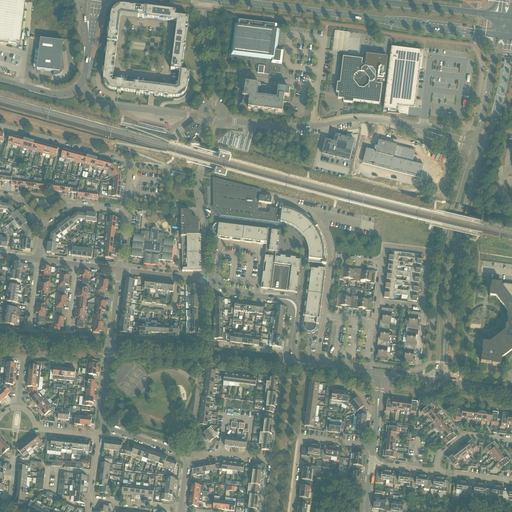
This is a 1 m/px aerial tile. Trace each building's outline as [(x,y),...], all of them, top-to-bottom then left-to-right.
[(0,36),(0,42),(20,45),(25,0),(0,0),(0,36),(0,37),(0,36)] [(187,24),(188,18),(175,16),(176,11),(139,6),(139,8),(133,7),(133,8),(130,7),(124,6),(122,6),(121,6),(119,6),(118,7),(116,8),(115,8),(114,10),(113,11),(112,12),(111,13),(111,15),(111,16),(110,22),(110,26),(109,26),(109,31),(107,31),(106,35),(108,35),(106,50),(104,50),(104,54),(106,54),(104,69),(102,69),(101,73),(103,73),(103,77),(103,78),(103,80),(103,82),(104,83),(105,84),(105,86),(107,87),(108,88),(109,89),(110,90),(112,90),(114,90),(117,91),(117,93),(120,93),(121,91),(136,93),(136,95),(139,96),(140,94),(145,94),(146,94),(149,94),(149,95),(155,95),(158,95),(158,96),(165,97),(165,96),(168,96),(168,97),(174,98),(174,100),(175,100),(177,100),(179,100),(180,99),(182,98),(183,97),(185,96),(186,95),(187,94),(188,92),(188,91),(189,89),(189,88),(187,87),(188,82),(187,81),(188,78),(189,72),(181,71),(182,65),(181,65),(181,62),(183,62),(184,50),(183,50),(184,43),(185,43),(187,31),(185,31),(186,24),(187,24)] [(276,29),(277,25),(238,20),(238,25),(235,24),(231,52),(230,52),(228,64),(236,65),(236,64),(256,67),(256,69),(258,69),(257,74),(263,75),(263,74),(275,76),(276,73),(280,74),(281,64),(283,51),(277,51),(279,30),(276,29)] [(332,51),(347,53),(350,33),(335,31),(332,51)] [(351,38),(349,53),(357,54),(357,50),(361,51),(362,39),(351,38)] [(60,42),(40,40),(37,68),(37,70),(54,72),(54,76),(53,76),(54,77),(55,77),(57,77),(58,76),(59,76),(60,75),(61,74),(62,73),(63,72),(63,71),(64,70),(64,68),(64,67),(61,48),(63,48),(63,42),(61,42),(61,41),(60,41),(60,42)] [(391,48),(383,109),(396,111),(396,110),(394,110),(394,105),(414,107),(419,69),(421,69),(419,68),(421,55),(397,52),(398,48),(391,48)] [(362,61),(362,60),(361,60),(344,58),(343,58),(343,59),(340,84),(337,84),(336,93),(336,94),(339,94),(338,100),(343,100),(343,103),(344,103),(352,104),(353,104),(353,102),(379,105),(380,104),(379,104),(380,98),(381,97),(380,97),(381,94),(381,93),(382,86),(382,85),(381,85),(381,86),(377,85),(377,81),(378,81),(378,80),(383,81),(383,82),(384,82),(387,58),(386,57),(386,58),(367,56),(367,55),(366,55),(365,66),(362,66),(362,61)] [(244,98),(241,106),(248,108),(248,109),(275,113),(278,113),(282,114),(284,103),(287,102),(286,97),(288,97),(289,97),(289,95),(289,90),(285,89),(282,89),(278,89),(276,99),(257,97),(258,85),(245,83),(243,97),(244,98)] [(199,133),(196,128),(195,128),(193,130),(190,126),(185,130),(193,139),(196,138),(195,136),(199,133)] [(349,162),(354,141),(341,137),(340,139),(335,137),(333,143),(325,141),(322,155),(349,162)] [(29,141),(27,150),(31,151),(32,151),(34,143),(35,143),(36,140),(35,140),(34,140),(33,142),(29,141)] [(423,166),(412,163),(415,151),(395,146),(393,146),(393,145),(379,142),(376,152),(366,149),(363,162),(421,177),(423,166)] [(31,151),(30,154),(32,154),(33,151),(36,152),(39,144),(35,143),(34,143),(32,151),(31,151)] [(41,153),(40,156),(42,157),(43,154),(46,155),(48,146),(44,145),(41,154),(41,153)] [(50,156),(49,159),(51,160),(52,157),(56,158),(58,149),(53,148),(51,156),(50,156)] [(92,158),(90,167),(94,168),(95,168),(97,159),(98,160),(99,157),(97,157),(96,159),(92,158)] [(94,168),(93,171),(95,171),(96,168),(99,169),(102,161),(98,160),(97,159),(95,168),(94,168)] [(108,172),(113,165),(106,163),(104,171),(108,172)] [(117,171),(113,165),(108,172),(110,175),(117,171)] [(121,176),(117,171),(110,175),(113,178),(113,179),(121,176)] [(29,188),(29,191),(31,191),(31,188),(37,189),(38,179),(34,178),(34,182),(31,181),(30,188),(29,188)] [(260,197),(260,190),(213,178),(213,207),(214,208),(214,209),(218,214),(218,213),(220,216),(281,224),(285,225),(286,225),(290,226),(291,227),(294,229),(295,229),(298,232),(299,233),(302,236),(304,240),(305,241),(307,244),(307,245),(308,249),(308,250),(309,254),(309,255),(308,259),(308,263),(326,265),(326,262),(327,254),(326,246),(324,239),(321,232),(316,225),(311,219),(305,214),(298,210),(291,208),(283,206),(280,206),(279,210),(270,209),(269,214),(258,212),(259,203),(265,204),(271,205),(272,198),(266,197),(265,198),(260,197)] [(7,211),(10,206),(1,204),(1,211),(0,213),(2,213),(3,210),(7,211)] [(16,213),(10,206),(7,211),(10,215),(8,217),(9,218),(11,217),(16,213)] [(17,211),(16,213),(11,217),(14,221),(21,216),(17,211)] [(201,272),(201,237),(201,235),(199,235),(199,224),(199,223),(199,222),(198,221),(197,220),(196,219),(195,219),(194,218),(193,218),(192,217),(192,216),(191,216),(191,215),(191,214),(190,213),(190,212),(189,211),(188,211),(187,211),(183,211),(181,211),(181,237),(182,237),(182,272),(201,272)] [(79,220),(77,214),(70,219),(76,226),(77,225),(75,223),(79,220)] [(85,221),(86,215),(77,214),(79,220),(84,220),(83,223),(85,224),(86,221),(85,221)] [(24,220),(21,216),(14,221),(17,225),(24,220)] [(76,226),(70,219),(69,218),(65,221),(70,228),(71,229),(76,226)] [(27,224),(24,220),(17,225),(20,229),(25,225),(27,224)] [(70,228),(65,221),(61,224),(66,231),(70,228)] [(66,231),(61,224),(57,228),(58,229),(62,234),(66,231)] [(280,232),(267,230),(266,230),(265,230),(264,230),(263,229),(262,230),(258,229),(253,228),(248,228),(242,227),(237,226),(232,226),(227,225),(222,225),(217,224),(216,224),(215,225),(214,225),(213,226),(213,227),(212,228),(212,229),(212,230),(212,231),(213,232),(213,233),(214,234),(215,234),(216,235),(217,235),(217,237),(218,237),(218,239),(220,239),(225,240),(230,241),(235,241),(241,242),(246,243),(251,243),(256,244),(261,245),(266,245),(266,246),(265,251),(277,253),(278,248),(280,232)] [(31,232),(25,225),(20,229),(18,230),(19,232),(22,230),(25,234),(31,232)] [(159,234),(159,232),(159,231),(158,230),(158,229),(157,229),(156,228),(155,228),(154,228),(153,228),(153,229),(152,229),(152,230),(151,230),(151,231),(151,233),(145,232),(144,233),(141,232),(141,236),(133,235),(134,235),(131,257),(130,256),(130,257),(144,258),(143,266),(144,264),(158,266),(158,267),(159,260),(173,262),(175,240),(169,239),(169,236),(164,235),(164,234),(159,234)] [(58,229),(51,235),(56,238),(56,237),(60,234),(62,237),(63,236),(62,234),(58,229)] [(30,241),(31,232),(25,234),(25,238),(21,238),(21,240),(24,240),(30,241)] [(56,238),(51,235),(50,243),(56,244),(59,245),(59,243),(55,243),(56,238)] [(77,257),(78,249),(77,249),(78,246),(70,245),(70,246),(69,251),(72,251),(71,256),(77,257)] [(399,258),(405,258),(406,254),(394,252),(394,255),(389,255),(389,261),(393,262),(393,261),(398,262),(399,258)] [(277,255),(265,254),(261,289),(297,293),(301,259),(277,256),(277,255)] [(421,265),(422,261),(422,259),(418,258),(418,255),(406,254),(405,258),(412,259),(412,264),(419,265),(421,265)] [(397,267),(404,268),(405,263),(398,262),(393,261),(393,262),(392,264),(388,264),(387,270),(392,271),(397,271),(397,267)] [(16,272),(17,264),(7,263),(7,265),(9,265),(9,269),(11,269),(11,272),(16,272)] [(420,274),(421,270),(421,268),(418,268),(419,265),(412,264),(405,263),(404,268),(411,269),(411,273),(416,274),(420,274)] [(23,271),(24,267),(26,267),(27,265),(17,264),(16,272),(25,274),(25,271),(23,271)] [(50,278),(51,273),(51,268),(42,267),(41,271),(44,272),(43,278),(50,278)] [(318,325),(325,269),(318,268),(318,270),(310,269),(304,324),(305,325),(304,326),(303,326),(303,327),(305,330),(307,332),(311,332),(314,331),(316,328),(316,325),(318,325)] [(346,268),(341,268),(339,280),(347,281),(348,279),(349,270),(346,270),(346,268)] [(67,276),(67,270),(61,269),(59,280),(69,281),(70,276),(67,276)] [(357,282),(358,270),(353,269),(353,271),(349,270),(348,279),(353,280),(353,282),(357,282)] [(366,281),(367,273),(363,272),(363,270),(358,270),(357,282),(360,282),(360,281),(366,281)] [(89,283),(90,278),(90,273),(80,271),(80,276),(83,277),(82,282),(89,283)] [(370,273),(367,273),(366,281),(371,282),(370,284),(374,284),(376,272),(370,271),(370,273)] [(396,276),(403,277),(404,272),(397,271),(392,271),(391,274),(387,273),(386,280),(390,280),(396,281),(396,276)] [(14,283),(16,272),(11,272),(10,275),(8,274),(8,280),(13,281),(12,283),(14,283)] [(22,282),(23,276),(25,276),(25,274),(16,272),(14,283),(16,284),(17,281),(22,282)] [(419,284),(420,277),(416,277),(416,274),(411,273),(404,272),(403,277),(410,278),(409,282),(415,283),(419,284)] [(104,279),(105,274),(99,274),(99,277),(96,279),(98,281),(99,282),(99,284),(109,286),(109,281),(106,281),(106,279),(104,279)] [(49,289),(50,278),(43,278),(43,283),(40,283),(39,288),(49,289)] [(69,286),(69,281),(59,280),(58,290),(65,291),(66,285),(69,286)] [(395,285),(402,286),(403,281),(396,281),(390,280),(390,283),(386,282),(385,289),(389,289),(395,290),(395,285)] [(418,293),(418,289),(419,287),(414,286),(415,283),(409,282),(408,282),(403,281),(402,286),(409,287),(408,292),(414,292),(418,293)] [(87,294),(89,283),(82,282),(81,288),(78,288),(78,292),(87,294)] [(13,294),(14,283),(12,283),(12,286),(7,285),(6,291),(8,291),(8,294),(13,294)] [(16,286),(16,284),(14,283),(13,294),(18,295),(19,292),(21,293),(21,287),(16,286)] [(491,288),(490,287),(489,297),(490,297),(490,296),(496,297),(508,313),(507,318),(506,319),(508,319),(507,325),(506,325),(506,326),(505,332),(490,344),(484,343),(484,342),(483,342),(482,351),(483,351),(482,353),(481,363),(491,364),(492,364),(501,366),(501,365),(500,365),(501,359),(511,350),(511,285),(504,284),(503,285),(502,285),(502,284),(501,284),(491,283),(491,286),(491,288)] [(108,290),(109,286),(99,284),(97,295),(104,296),(105,290),(108,290)] [(48,299),(49,289),(39,288),(38,292),(41,293),(41,298),(48,299)] [(394,295),(401,296),(401,291),(395,290),(389,289),(389,292),(385,292),(384,298),(393,299),(394,295)] [(64,297),(65,291),(58,290),(57,300),(67,302),(67,297),(64,297)] [(417,302),(417,298),(417,296),(413,295),(414,292),(408,292),(401,291),(401,296),(408,296),(407,301),(417,302)] [(86,304),(87,294),(78,292),(77,297),(80,298),(79,303),(86,304)] [(12,306),(13,294),(8,294),(8,297),(5,296),(5,302),(10,303),(10,305),(12,306)] [(18,298),(18,295),(13,294),(12,306),(14,306),(14,303),(19,304),(20,298),(18,298)] [(103,301),(104,296),(97,295),(96,305),(106,307),(106,302),(103,301)] [(345,307),(346,298),(341,297),(341,295),(337,295),(336,307),(341,308),(341,306),(345,307)] [(353,309),(355,297),(351,297),(351,298),(346,298),(345,307),(348,307),(348,309),(353,309)] [(362,309),(363,300),(358,299),(358,298),(355,297),(353,309),(358,310),(359,308),(362,309)] [(46,310),(48,299),(41,298),(40,304),(37,304),(36,309),(46,310)] [(371,312),(372,299),(369,299),(368,301),(363,300),(362,309),(365,309),(365,311),(371,312)] [(66,306),(67,302),(57,300),(55,311),(62,312),(63,306),(66,306)] [(85,315),(86,304),(79,303),(79,309),(76,309),(75,313),(85,315)] [(10,317),(12,306),(10,305),(9,308),(4,307),(3,313),(6,313),(5,316),(10,317)] [(105,311),(106,307),(96,305),(95,316),(102,317),(102,311),(105,311)] [(13,308),(14,306),(12,306),(10,317),(15,317),(16,314),(18,315),(19,309),(13,308)] [(45,320),(46,310),(36,309),(36,313),(39,314),(38,319),(45,320)] [(394,314),(394,310),(382,309),(381,314),(383,314),(382,317),(391,319),(392,313),(394,314)] [(62,317),(62,312),(55,311),(54,321),(64,323),(64,318),(62,317)] [(408,312),(408,315),(409,316),(409,321),(418,322),(418,319),(420,319),(420,313),(408,312)] [(84,325),(85,315),(75,313),(74,318),(77,319),(77,324),(84,325)] [(0,323),(9,325),(10,317),(5,316),(5,319),(3,318),(2,322),(0,321),(0,323)] [(101,322),(102,317),(95,316),(93,326),(103,328),(104,323),(101,322)] [(17,324),(17,320),(19,320),(19,318),(15,317),(10,317),(9,325),(19,326),(19,324),(17,324)] [(390,324),(391,319),(382,317),(382,321),(380,321),(380,326),(392,327),(392,324),(390,324)] [(63,327),(64,323),(54,321),(53,329),(60,330),(60,327),(63,327)] [(417,325),(418,322),(409,321),(408,326),(406,326),(406,329),(418,331),(419,326),(417,325)] [(391,331),(392,327),(380,326),(379,331),(381,331),(380,335),(389,336),(390,331),(391,331)] [(418,336),(418,331),(406,329),(405,333),(407,333),(407,338),(415,339),(416,336),(418,336)] [(226,342),(226,334),(223,334),(214,334),(214,340),(217,340),(217,341),(226,342)] [(388,341),(389,336),(380,335),(380,338),(378,338),(377,343),(390,345),(390,341),(388,341)] [(415,343),(415,339),(407,338),(406,343),(404,343),(404,347),(416,348),(417,343),(415,343)] [(389,348),(390,345),(377,343),(377,348),(378,349),(378,352),(387,353),(387,348),(389,348)] [(415,353),(416,348),(404,347),(403,350),(405,350),(404,355),(413,357),(414,353),(415,353)] [(386,358),(387,353),(378,352),(378,355),(376,355),(375,361),(387,362),(388,359),(386,358)] [(413,360),(413,357),(404,355),(404,361),(402,360),(402,364),(414,365),(415,360),(413,360)] [(15,367),(15,364),(11,364),(11,361),(5,360),(4,369),(16,370),(16,367),(15,367)] [(97,368),(97,365),(95,365),(96,361),(87,360),(87,364),(90,365),(89,370),(98,371),(98,368),(97,368)] [(41,372),(42,363),(42,362),(34,362),(33,366),(30,366),(29,368),(28,368),(28,371),(41,372)] [(58,377),(59,367),(57,367),(56,368),(54,368),(53,372),(50,372),(50,380),(53,380),(53,379),(58,380),(59,377),(58,377)] [(75,373),(76,371),(73,370),(73,369),(70,369),(69,378),(69,381),(74,382),(74,386),(77,386),(78,373),(75,373)] [(98,374),(98,371),(89,370),(86,369),(85,375),(84,375),(84,378),(93,379),(93,376),(96,376),(97,373),(98,374)] [(207,370),(206,377),(218,378),(218,376),(215,376),(215,371),(207,370)] [(95,385),(96,382),(92,382),(93,379),(84,378),(83,381),(85,381),(84,386),(87,387),(96,388),(97,385),(95,385)] [(15,381),(6,380),(3,379),(2,385),(4,385),(3,388),(11,392),(11,386),(13,386),(13,383),(14,383),(15,381)] [(39,383),(36,383),(27,382),(26,385),(28,385),(27,388),(29,388),(28,393),(37,391),(38,388),(39,389),(39,383)] [(270,383),(267,382),(265,393),(268,394),(268,393),(275,394),(276,384),(270,383)] [(213,390),(214,385),(205,384),(205,391),(216,392),(216,390),(213,390)] [(7,397),(6,396),(11,392),(3,388),(1,390),(2,392),(0,393),(0,397),(4,402),(6,400),(5,399),(7,397)] [(40,399),(43,397),(40,393),(39,393),(37,391),(28,393),(28,394),(32,398),(31,399),(32,402),(31,402),(33,405),(40,399)] [(337,402),(338,392),(332,391),(332,396),(330,395),(329,402),(331,402),(331,401),(337,402)] [(268,394),(266,407),(267,407),(274,408),(275,408),(277,395),(275,394),(268,393),(268,394)] [(349,403),(353,395),(352,395),(352,394),(349,394),(349,393),(343,393),(342,403),(342,404),(347,407),(349,403)] [(354,396),(353,395),(349,403),(347,407),(349,408),(351,406),(353,409),(361,403),(357,398),(355,396),(354,396)] [(38,408),(47,400),(44,396),(43,397),(40,399),(33,405),(35,407),(36,406),(38,408)] [(95,401),(95,398),(86,397),(83,397),(82,406),(91,407),(92,404),(93,404),(94,401),(95,401)] [(210,403),(211,398),(204,397),(202,397),(201,404),(213,406),(213,404),(211,403),(210,403)] [(51,405),(40,413),(42,415),(43,415),(44,417),(48,414),(48,415),(49,415),(51,413),(50,412),(51,412),(49,410),(52,407),(53,408),(56,408),(58,399),(51,405)] [(40,413),(50,405),(47,400),(38,408),(39,410),(38,411),(40,413)] [(365,410),(366,410),(364,407),(361,403),(353,409),(355,411),(352,413),(353,415),(355,415),(358,414),(366,412),(365,410)] [(421,412),(423,416),(424,417),(426,416),(433,410),(435,409),(431,404),(421,412)] [(72,419),(73,408),(70,407),(70,410),(64,409),(64,413),(63,422),(66,422),(66,421),(69,421),(69,418),(72,419)] [(63,422),(64,409),(56,408),(55,417),(58,417),(58,420),(60,420),(60,421),(63,422)] [(81,418),(81,415),(75,414),(76,410),(73,410),(72,419),(75,419),(74,426),(77,426),(77,425),(80,425),(81,418)] [(433,410),(426,416),(428,418),(426,420),(427,421),(438,412),(437,412),(435,413),(433,410)] [(208,417),(209,412),(201,411),(200,418),(211,419),(212,417),(208,417)] [(366,413),(366,412),(355,415),(355,418),(357,418),(356,421),(366,422),(367,417),(366,416),(367,413),(366,413)] [(439,418),(437,416),(437,415),(439,413),(438,412),(427,421),(427,422),(429,420),(432,423),(439,418)] [(86,418),(85,427),(88,428),(88,426),(91,427),(91,425),(94,425),(95,416),(92,415),(91,419),(86,418)] [(211,421),(211,419),(200,418),(199,425),(201,425),(201,427),(204,427),(204,425),(207,426),(208,421),(211,421)] [(439,418),(432,423),(434,427),(432,428),(433,429),(444,421),(443,420),(441,421),(439,418)] [(264,420),(263,434),(270,435),(272,435),(273,421),(265,420),(264,420)] [(327,420),(326,427),(329,427),(329,433),(334,433),(336,424),(330,423),(330,421),(327,420)] [(314,426),(315,423),(305,421),(304,427),(307,427),(307,430),(315,431),(316,426),(314,426)] [(444,421),(433,429),(434,430),(436,428),(438,432),(445,426),(443,423),(445,421),(444,421)] [(336,424),(334,433),(340,434),(341,429),(344,429),(345,423),(341,422),(341,424),(336,424)] [(356,426),(355,432),(356,432),(355,436),(361,437),(361,433),(365,433),(365,427),(356,426)] [(450,429),(450,428),(448,429),(445,426),(438,432),(441,435),(439,436),(439,437),(450,429)] [(217,437),(214,433),(211,428),(207,431),(204,427),(201,427),(205,433),(203,434),(210,443),(211,441),(214,445),(219,446),(220,440),(218,439),(216,438),(217,437)] [(439,437),(440,438),(442,437),(444,440),(451,434),(449,431),(451,430),(450,429),(439,437)] [(259,444),(262,445),(262,444),(268,445),(270,435),(263,434),(260,433),(259,444)] [(451,434),(444,440),(442,441),(446,446),(457,437),(453,433),(451,434)] [(41,443),(35,436),(31,439),(37,447),(39,450),(44,446),(41,443)] [(56,452),(57,441),(57,439),(52,438),(51,443),(47,443),(46,451),(56,452)] [(37,447),(31,439),(28,441),(29,442),(27,443),(32,450),(37,447)] [(470,439),(465,443),(467,444),(472,451),(474,453),(478,450),(470,439)] [(89,448),(89,442),(84,441),(83,444),(84,444),(83,452),(91,453),(92,448),(89,448)] [(496,448),(497,447),(494,442),(483,450),(487,455),(488,454),(496,448)] [(32,450),(27,443),(25,445),(24,445),(22,447),(28,454),(32,450)] [(467,444),(463,447),(470,456),(471,456),(470,454),(472,451),(467,444)] [(9,449),(6,445),(0,449),(0,456),(2,455),(9,449)] [(313,455),(314,446),(309,445),(308,451),(305,450),(305,449),(302,448),(301,456),(307,457),(308,455),(313,455)] [(313,455),(313,459),(319,460),(319,458),(322,459),(323,452),(320,452),(320,447),(314,446),(313,455)] [(28,454),(22,447),(17,450),(20,453),(19,454),(22,459),(26,459),(30,456),(28,454)] [(137,456),(140,448),(134,447),(133,449),(131,457),(132,454),(137,456)] [(323,452),(322,459),(325,459),(325,458),(331,459),(332,448),(327,447),(326,453),(323,452)] [(463,447),(459,450),(465,457),(468,455),(469,457),(470,456),(463,447)] [(142,458),(145,450),(140,448),(137,456),(136,460),(141,461),(142,458)] [(332,448),(331,459),(337,459),(337,463),(339,463),(339,461),(340,461),(340,458),(341,455),(337,454),(338,449),(332,448)] [(496,448),(488,454),(491,456),(489,458),(489,459),(498,453),(498,452),(497,450),(496,448)] [(148,460),(150,452),(145,450),(142,458),(148,460)] [(459,450),(456,453),(463,462),(462,460),(465,457),(459,450)] [(353,451),(352,454),(354,454),(354,460),(363,461),(364,455),(359,455),(359,452),(353,451)] [(152,465),(156,454),(150,452),(148,460),(147,463),(152,465)] [(498,453),(489,459),(490,460),(492,458),(494,461),(501,456),(499,453),(498,452),(498,453)] [(456,453),(452,456),(457,463),(460,461),(462,463),(463,462),(456,453)] [(159,464),(161,456),(156,454),(152,465),(155,466),(156,463),(159,464)] [(452,456),(450,454),(446,458),(454,468),(459,465),(457,463),(452,456)] [(166,460),(167,458),(161,456),(159,464),(164,465),(166,460)] [(501,456),(494,461),(497,465),(504,459),(503,458),(501,456)] [(499,471),(509,463),(506,458),(504,459),(497,465),(495,466),(499,471)] [(169,470),(171,462),(166,460),(164,465),(163,468),(169,470)] [(351,465),(350,469),(357,469),(357,466),(362,467),(363,461),(354,460),(353,466),(351,465)] [(177,464),(171,462),(169,470),(174,472),(177,464)] [(219,470),(219,464),(215,464),(215,462),(208,463),(209,471),(210,475),(212,474),(211,471),(216,470),(219,470)] [(227,471),(228,463),(222,462),(222,464),(219,464),(219,470),(221,470),(227,471)] [(209,471),(208,463),(201,464),(203,476),(205,475),(205,472),(209,471)] [(17,466),(17,472),(19,472),(28,473),(28,467),(30,468),(31,464),(23,464),(23,467),(17,466)] [(203,476),(201,464),(194,466),(195,469),(192,469),(193,475),(196,475),(196,477),(201,476),(203,476)] [(303,468),(302,474),(315,476),(316,470),(318,470),(318,467),(312,466),(308,466),(308,469),(303,468)] [(348,472),(348,477),(351,478),(361,479),(362,473),(356,473),(357,469),(350,469),(350,472),(348,472)] [(386,481),(387,471),(385,471),(385,472),(382,471),(381,475),(378,474),(378,476),(377,483),(382,484),(383,484),(383,480),(386,481)] [(393,473),(390,472),(387,471),(386,481),(389,481),(389,485),(394,485),(395,478),(392,477),(393,473)] [(251,485),(258,486),(260,486),(262,473),(261,473),(253,472),(251,485)] [(404,483),(405,474),(402,473),(402,474),(399,474),(398,478),(395,478),(394,485),(400,486),(401,483),(404,483)] [(302,474),(301,480),(306,481),(306,484),(312,485),(316,485),(317,482),(316,481),(315,481),(315,476),(302,474)] [(411,475),(408,475),(407,474),(405,474),(404,483),(407,484),(406,487),(412,488),(413,480),(410,480),(411,475)] [(421,485),(422,476),(420,476),(417,476),(416,481),(413,480),(412,488),(418,489),(418,485),(421,485)] [(428,477),(425,477),(425,476),(422,476),(421,485),(424,486),(424,489),(429,490),(430,483),(427,482),(428,477)] [(348,477),(347,483),(349,483),(348,486),(351,487),(354,487),(355,484),(360,485),(361,479),(351,478),(348,477)] [(439,488),(440,478),(437,478),(437,479),(434,478),(433,483),(430,483),(429,490),(438,491),(439,488)] [(440,478),(439,488),(442,488),(441,492),(447,492),(448,485),(445,484),(446,480),(443,479),(442,479),(440,478)] [(462,491),(463,483),(457,482),(457,487),(454,486),(453,492),(456,492),(456,491),(462,491)] [(469,483),(463,483),(462,491),(467,492),(467,494),(470,494),(471,488),(468,488),(469,483)] [(300,486),(300,492),(309,493),(310,488),(312,488),(312,485),(306,484),(306,487),(300,486)] [(479,494),(480,485),(475,484),(474,489),(471,488),(470,494),(474,495),(474,493),(479,494)] [(257,497),(258,486),(251,485),(249,485),(247,496),(250,496),(257,497)] [(487,499),(489,491),(486,490),(486,486),(480,485),(479,494),(485,494),(484,499),(487,499)] [(497,496),(498,487),(492,486),(492,491),(489,491),(487,499),(491,500),(491,495),(497,496)] [(504,488),(498,487),(497,496),(502,497),(502,499),(505,499),(506,493),(503,493),(504,488)] [(300,492),(299,498),(304,499),(304,502),(310,503),(310,499),(311,499),(312,494),(309,493),(300,492)] [(259,497),(257,497),(250,496),(248,509),(256,510),(257,510),(259,497)] [(24,503),(25,500),(25,499),(17,499),(17,498),(14,498),(13,504),(23,505),(22,507),(21,510),(25,511),(27,511),(30,508),(26,505),(26,503),(24,503)] [(37,511),(40,507),(36,505),(37,502),(36,502),(34,500),(30,507),(33,509),(31,511),(37,511)] [(385,506),(388,506),(389,500),(386,500),(385,502),(380,501),(379,510),(385,511),(385,506)] [(395,511),(396,511),(397,503),(398,500),(392,500),(392,501),(389,500),(388,506),(391,507),(391,511),(395,511)] [(398,500),(397,503),(396,511),(402,511),(403,508),(406,508),(406,503),(403,502),(404,501),(398,500)] [(298,504),(297,510),(307,511),(310,511),(311,506),(310,506),(310,503),(304,502),(303,505),(298,504)]
